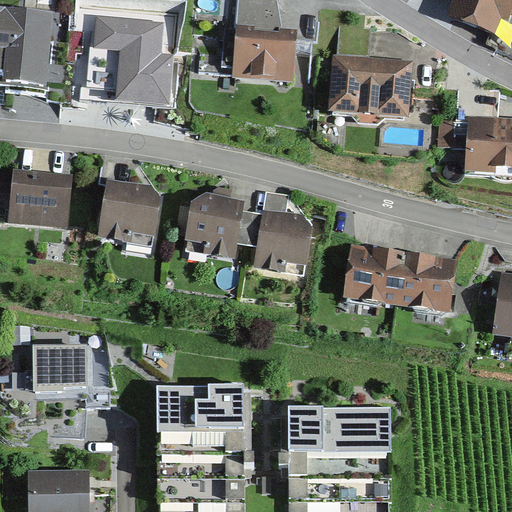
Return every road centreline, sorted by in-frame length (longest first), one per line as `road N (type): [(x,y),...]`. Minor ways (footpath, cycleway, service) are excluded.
road 1 (residential): [(0,134),(189,158),(511,236)]
road 2 (residential): [(381,0),(511,78)]
